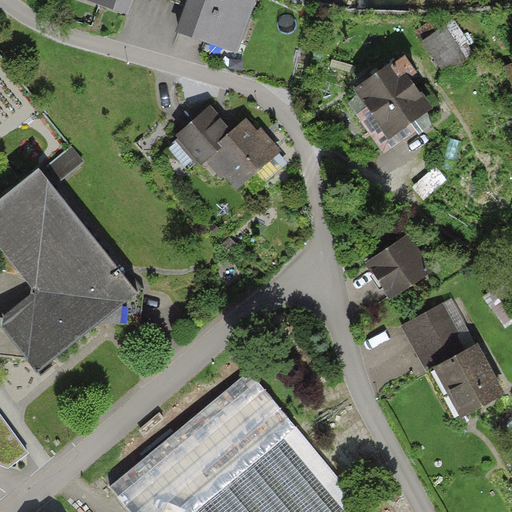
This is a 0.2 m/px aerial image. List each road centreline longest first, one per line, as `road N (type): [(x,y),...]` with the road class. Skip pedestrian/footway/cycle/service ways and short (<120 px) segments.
road 1 (residential): [(4,0),(81,40),(261,93),(307,150),(329,263)]
road 2 (residential): [(15,511),(310,266),(329,263)]
road 3 (residential): [(329,263),(353,379),(424,511)]
